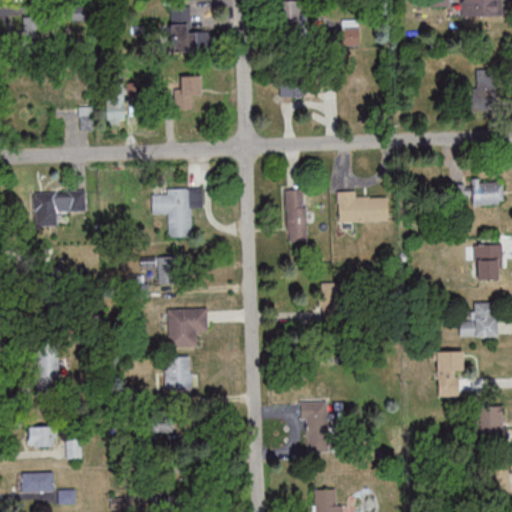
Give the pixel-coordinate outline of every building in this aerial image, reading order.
[(280,0),(281,25),(300,25),(299,0),(280,0)] [(501,0),(462,0),(462,16),(502,16),(501,0)] [(170,6),(170,51),(208,52),(209,31),(190,31),(190,6),(170,6)] [(56,53),(56,12),(23,12),(23,53),(56,53)] [(342,44),(360,44),(360,21),(342,21),(342,44)] [(473,110),(495,110),(495,70),(473,70),(473,110)] [(172,73),(172,108),(199,108),(199,73),(172,73)] [(279,96),(305,96),(305,77),(279,77),(279,96)] [(105,82),(105,123),(125,123),(125,82),(105,82)] [(81,108),(81,128),(90,128),(90,108),(81,108)] [(503,179),(472,180),(472,204),(503,203),(503,179)] [(204,207),(204,187),(161,187),(161,193),(152,193),(152,213),(168,213),(168,236),(193,236),(193,207),(204,207)] [(306,241),(306,188),(286,189),(287,241),(306,241)] [(85,190),(34,190),(34,225),(57,225),(57,212),(86,212),(85,190)] [(338,191),(338,222),(388,221),(388,196),(356,197),(356,190),(338,191)] [(502,279),(502,244),(475,244),(475,279),(502,279)] [(158,283),(175,283),(175,255),(157,256),(158,283)] [(497,302),(471,302),(471,319),(460,320),(460,336),(497,335),(497,302)] [(168,346),(199,346),(199,331),(209,331),(209,307),(168,307),(168,346)] [(59,349),(28,355),(33,382),(64,377),(59,349)] [(437,396),(462,396),(462,350),(437,350),(437,396)] [(193,355),(165,355),(165,390),(193,390),(193,355)] [(303,401),(302,451),(327,451),(328,401),(303,401)] [(476,406),(476,442),(506,442),(506,406),(476,406)] [(34,421),(34,445),(55,445),(55,421),(34,421)] [(83,458),(82,439),(66,439),(67,459),(83,458)] [(509,493),(509,465),(489,465),(489,493),(509,493)] [(21,491),(55,491),(55,472),(21,472),(21,491)] [(340,511),(341,488),(317,488),(316,511),(340,511)] [(60,490),(60,502),(74,502),(75,490),(60,490)]
